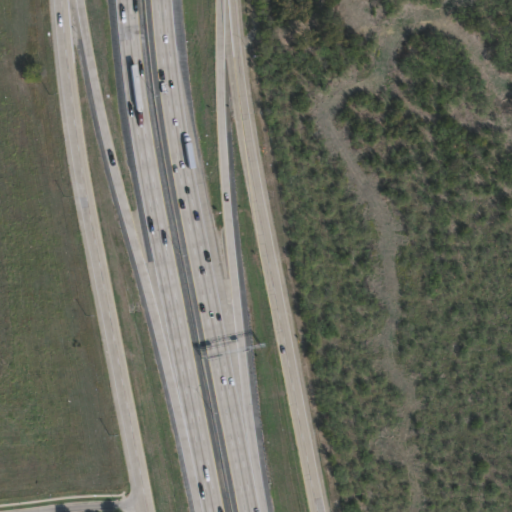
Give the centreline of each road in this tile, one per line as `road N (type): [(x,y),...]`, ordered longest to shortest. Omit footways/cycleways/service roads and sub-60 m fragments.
road 1 (motorway): [(77,0),(105,144),(207,511)]
road 2 (motorway): [(249,511),(162,0)]
road 3 (secondary): [(56,0),(79,191),(141,511)]
road 4 (motorway): [(126,0),(136,109),(209,511)]
road 5 (motorway): [(257,511),(226,217),(219,0)]
road 6 (secondary): [(268,261),(230,0)]
road 7 (secondary): [(318,511),(268,261)]
